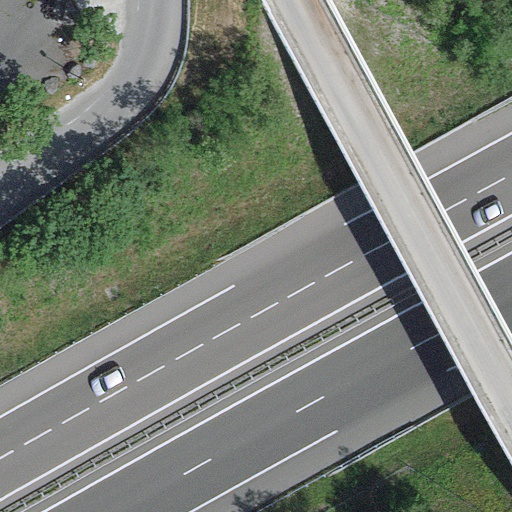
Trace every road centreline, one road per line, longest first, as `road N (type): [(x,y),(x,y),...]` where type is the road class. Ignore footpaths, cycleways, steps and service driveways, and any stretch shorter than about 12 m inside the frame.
road 1 (motorway): [(511,172),(0,455)]
road 2 (motorway): [(126,511),(511,301)]
road 3 (unclassified): [(159,0),(149,67),(134,94),(0,194)]
